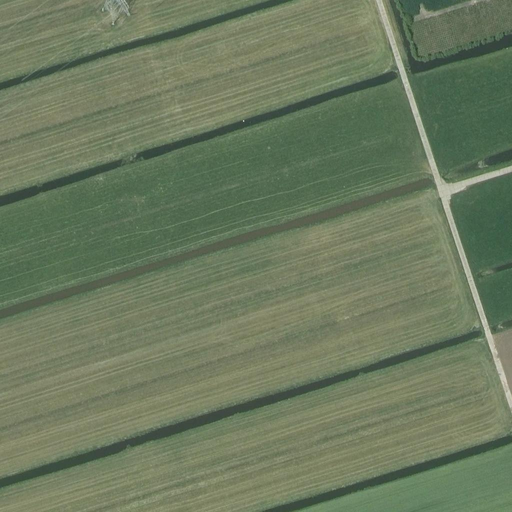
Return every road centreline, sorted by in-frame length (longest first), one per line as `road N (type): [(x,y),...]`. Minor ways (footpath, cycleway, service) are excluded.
road 1 (track): [(511,170),(440,192),(378,0)]
road 2 (track): [(440,192),(511,410)]
